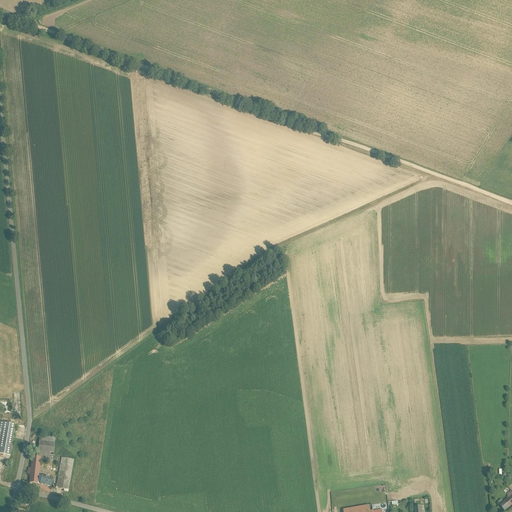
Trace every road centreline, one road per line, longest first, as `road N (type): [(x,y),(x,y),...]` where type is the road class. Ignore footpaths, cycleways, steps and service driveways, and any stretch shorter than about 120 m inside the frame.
road 1 (track): [(0,11),(511,201)]
road 2 (track): [(29,423),(274,246),(434,173)]
road 3 (unclassified): [(16,486),(29,423),(0,109)]
